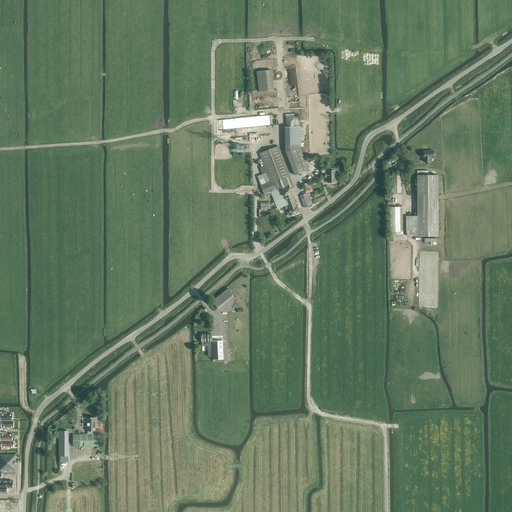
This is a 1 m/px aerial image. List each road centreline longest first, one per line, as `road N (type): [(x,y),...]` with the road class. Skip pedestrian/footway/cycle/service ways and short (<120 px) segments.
road 1 (unclassified): [(25,496),(28,443),(49,400),(223,262),(260,252),(348,187),(372,133),(511,41)]
road 2 (track): [(213,118),(219,40),(439,55),(490,39),(498,51)]
road 3 (track): [(383,424),(308,408),(311,261),(304,221)]
road 4 (track): [(309,305),(279,282),(258,250),(257,190),(215,188),(213,118)]
road 5 (track): [(142,354),(182,439),(231,466),(244,464),(234,511)]
road 6 (track): [(94,143),(213,118)]
road 7 (track): [(137,456),(82,458),(26,491)]
